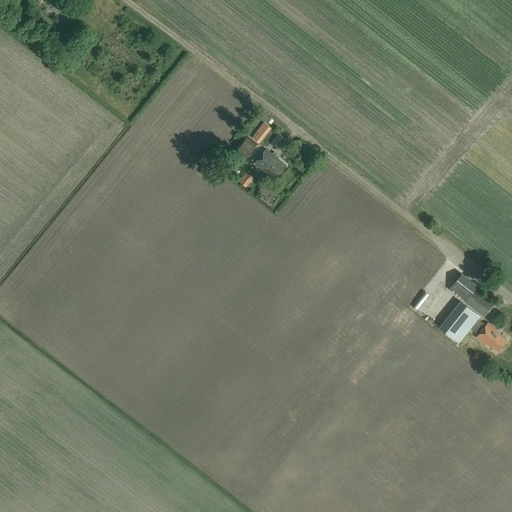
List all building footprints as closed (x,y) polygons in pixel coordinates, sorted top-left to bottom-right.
[(46,0),(68,17),(79,3),(74,0),(46,0)] [(252,137),(259,142),(271,128),(264,123),(252,137)] [(271,143),(277,148),(284,139),(278,134),(271,143)] [(248,136),(236,151),(246,159),(258,144),(248,136)] [(255,163),(275,179),(286,165),(266,149),(255,163)] [(246,172),(239,181),(246,187),(253,177),(246,172)] [(461,274),(449,289),(484,317),(494,304),(475,289),(477,286),(461,274)] [(476,319),(478,316),(460,302),(440,329),(458,343),(468,329),(476,319)] [(488,323),(477,337),(490,347),(491,345),(497,350),(506,339),(499,334),(500,333),(495,329),(495,328),(488,323)]
